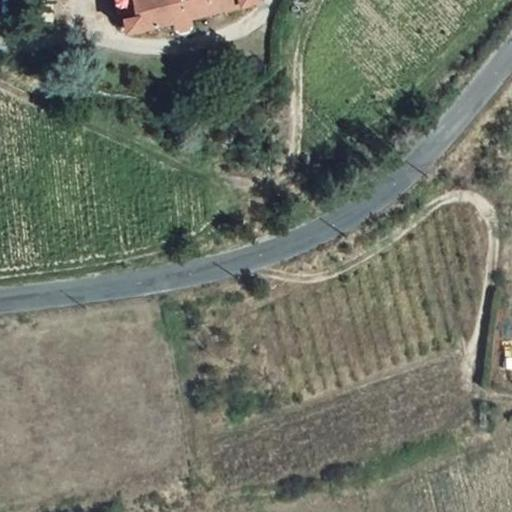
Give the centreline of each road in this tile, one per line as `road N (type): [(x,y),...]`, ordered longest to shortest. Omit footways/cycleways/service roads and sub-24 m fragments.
road 1 (tertiary): [(511,55),(407,174),(349,217),(197,274),(0,301)]
road 2 (track): [(0,271),(216,232),(229,183),(293,175),(303,0)]
road 3 (track): [(511,399),(472,385),(495,243),(483,204),(468,196),(434,206),(338,268),(277,275),(246,260)]
road 4 (track): [(0,33),(96,28),(144,47),(207,43),(265,19),(277,0)]
road 5 (track): [(229,183),(0,89)]
